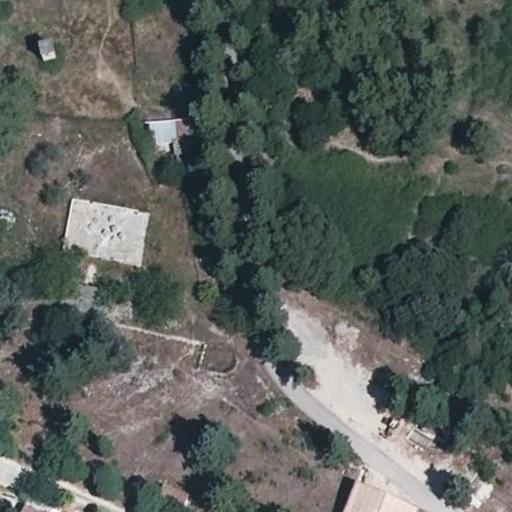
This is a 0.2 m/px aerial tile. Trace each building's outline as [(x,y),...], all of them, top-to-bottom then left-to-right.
[(46,44),(33,47),(36,60),(49,58),(46,44)] [(187,115),(212,114),(211,99),(184,100),(187,115)] [(151,123),(153,157),(196,156),(195,121),(151,123)] [(148,214),(73,200),(63,253),(139,266),(148,214)] [(98,318),(103,291),(80,287),(74,314),(98,318)] [(431,404),(426,419),(437,425),(443,410),(431,404)] [(415,511),(361,489),(350,511),(415,511)] [(172,511),(178,500),(156,490),(147,511),(172,511)]
